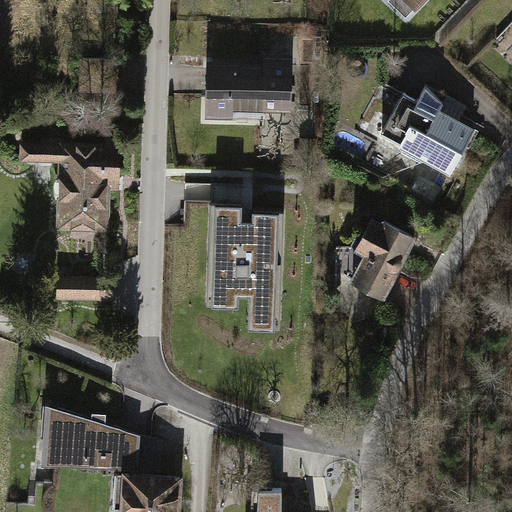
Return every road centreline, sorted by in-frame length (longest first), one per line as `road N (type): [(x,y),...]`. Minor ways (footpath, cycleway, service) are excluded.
road 1 (residential): [(159,0),(147,384)]
road 2 (residential): [(511,168),(481,202),(413,335),(376,452)]
road 3 (residential): [(376,452),(272,434),(147,384)]
